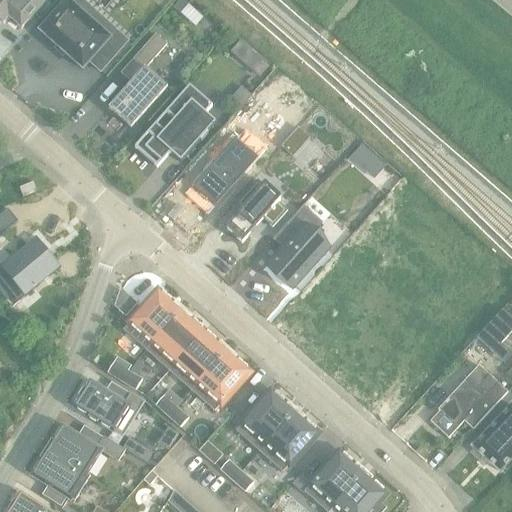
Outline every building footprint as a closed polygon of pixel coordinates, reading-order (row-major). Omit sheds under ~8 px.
[(0,0),(0,23),(3,25),(8,19),(20,30),(44,3),(40,0),(0,0)] [(100,73),(128,42),(116,31),(109,40),(67,2),(40,32),(82,70),(88,63),(100,73)] [(188,5),(182,11),(195,24),(202,18),(188,5)] [(166,89),(145,70),(166,46),(155,36),(120,74),(131,84),(108,109),(130,129),(166,89)] [(240,43),(230,54),(259,80),(269,69),(240,43)] [(180,164),(215,124),(205,115),(211,108),(189,87),(165,114),(174,122),(164,133),(155,125),(134,149),(157,169),(170,154),(180,164)] [(215,162),(197,181),(220,201),(251,167),(233,152),(240,144),(232,136),(212,159),(215,162)] [(226,229),(226,230),(226,231),(226,232),(241,245),(262,222),(271,230),(286,213),(277,205),(277,204),(278,204),(278,203),(278,202),(278,201),(278,200),(277,199),(263,187),(262,189),(256,183),(238,204),(244,209),(226,229)] [(18,189),(21,198),(35,193),(31,184),(18,189)] [(281,249),(266,267),(292,291),(329,249),(313,234),(321,224),(303,208),(273,241),(281,249)] [(0,236),(17,222),(7,210),(0,216),(0,236)] [(35,238),(0,267),(0,279),(19,302),(60,268),(35,238)] [(146,352),(180,313),(173,306),(176,303),(157,287),(123,324),(126,327),(122,331),(146,352)] [(121,290),(115,307),(125,317),(137,304),(121,290)] [(168,372),(206,330),(191,317),(188,320),(180,313),(146,352),(168,372)] [(511,322),(502,313),(476,341),(492,356),(500,347),(511,334),(511,322)] [(191,392),(225,353),(218,346),(220,343),(206,330),(168,372),(191,392)] [(236,357),(233,360),(225,353),(191,392),(214,413),(218,408),(221,411),(254,374),(236,357)] [(113,364),(107,374),(121,383),(127,373),(113,364)] [(440,411),(430,423),(447,439),(457,428),(466,418),(475,426),(472,429),(473,430),(506,393),(478,368),(464,383),(448,401),(447,400),(444,403),(445,404),(439,411),(440,411)] [(127,373),(121,383),(135,392),(142,381),(127,373)] [(79,401),(74,408),(78,411),(77,413),(83,417),(84,417),(85,415),(89,417),(87,420),(96,425),(98,423),(122,438),(144,403),(130,395),(124,404),(105,392),(90,383),(85,391),(83,390),(77,399),(79,401)] [(259,453),(293,414),(286,407),(288,404),(270,388),(236,425),(239,428),(235,432),(259,453)] [(163,398),(155,406),(168,418),(175,409),(163,398)] [(499,473),(511,458),(511,407),(510,406),(472,448),(499,473)] [(175,409),(168,418),(180,429),(188,420),(175,409)] [(301,421),(293,414),(259,453),(282,474),(286,469),(289,472),(322,435),(304,418),(301,421)] [(51,442),(45,451),(85,476),(86,475),(100,452),(118,463),(125,451),(103,438),(96,449),(62,428),(53,443),(51,442)] [(129,439),(122,450),(141,461),(147,451),(129,439)] [(301,474),(292,485),(302,494),(303,493),(324,511),(330,511),(332,510),(335,507),(333,506),(361,475),(354,468),(357,465),(338,449),(309,481),(301,474)] [(41,462),(32,477),(48,486),(67,498),(74,503),(89,478),(90,478),(86,475),(85,476),(45,451),(39,460),(41,462)] [(228,462),(220,471),(232,482),(240,473),(228,462)] [(151,472),(143,481),(149,487),(157,477),(151,472)] [(240,473),(232,482),(245,493),(253,484),(240,473)] [(335,507),(332,510),(333,511),(383,511),(386,510),(381,506),(390,496),(372,479),(369,482),(361,475),(333,506),(335,507)] [(45,511),(20,496),(15,504),(13,503),(7,511),(45,511)] [(118,497),(110,506),(116,511),(125,502),(118,497)]
